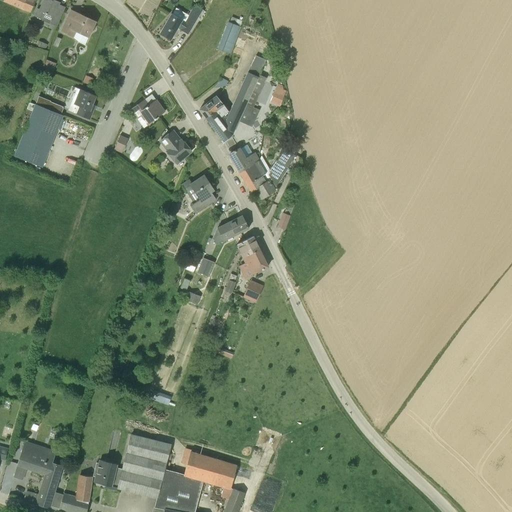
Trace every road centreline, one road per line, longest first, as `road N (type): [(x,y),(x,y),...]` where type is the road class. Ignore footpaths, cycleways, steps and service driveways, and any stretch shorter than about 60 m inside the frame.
road 1 (tertiary): [(449,511),(349,406),(249,210),(145,40)]
road 2 (track): [(93,165),(43,358)]
road 3 (residential): [(145,40),(93,165)]
